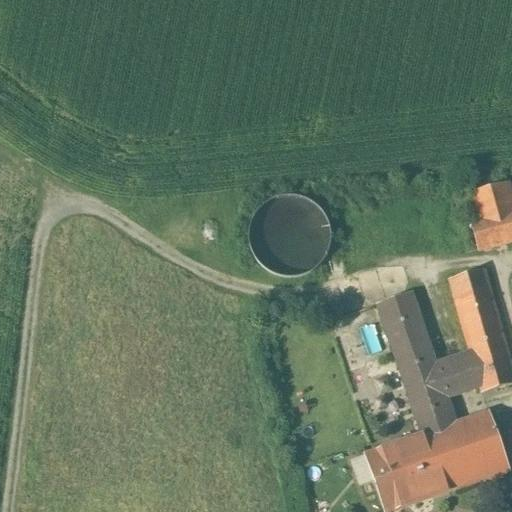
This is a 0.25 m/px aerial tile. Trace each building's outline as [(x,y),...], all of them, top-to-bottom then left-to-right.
[(480,220),(470,223),(478,252),(511,242),(511,201),(507,183),(472,193),(480,220)] [(258,204),(264,275),(324,270),(319,199),(258,204)] [(511,371),(483,271),(449,280),(469,352),(479,388),(481,393),(511,384),(511,371)] [(411,293),(376,305),(421,436),(456,424),(447,399),(435,364),(411,293)] [(469,352),(435,364),(447,399),(479,388),(469,352)] [(488,413),(462,422),(482,480),(508,471),(496,434),(497,433),(498,432),(499,431),(499,430),(500,429),(500,427),(500,426),(500,425),(499,423),(498,422),(497,421),(497,420),(495,419),(494,419),(492,418),(490,418),(488,413)] [(456,424),(421,436),(409,440),(429,498),(482,480),(462,422),(456,424)] [(387,511),(429,498),(409,440),(364,456),(383,511),(387,511)]
